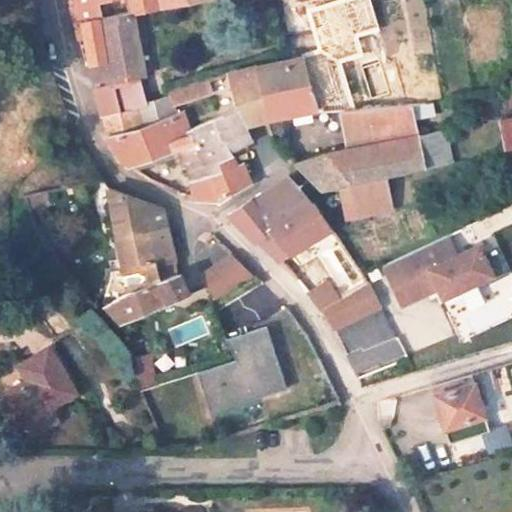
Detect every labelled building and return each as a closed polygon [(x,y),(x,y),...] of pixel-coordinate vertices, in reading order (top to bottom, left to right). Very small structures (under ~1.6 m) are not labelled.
[(107,11),(104,0),(74,0),(76,7),(81,25),(96,87),(99,87),(116,82),(107,38),(144,28),(137,1),(107,11)] [(137,1),(136,0),(104,0),(107,11),(137,1)] [(168,0),(141,0),(137,1),(144,28),(147,27),(173,22),(174,22),(168,0)] [(204,15),(194,0),(168,0),(174,22),(202,15),(204,15)] [(194,0),(204,15),(222,12),(233,10),(226,0),(194,0)] [(347,122),(363,120),(348,72),(369,66),(364,47),(387,40),(375,3),(317,20),(328,60),(310,67),(310,75),(324,122),(347,122)] [(159,89),(144,28),(107,38),(116,82),(99,87),(102,98),(104,105),(159,89)] [(324,122),(310,75),(304,76),(263,83),(277,136),(325,127),(324,122)] [(212,77),(173,86),(177,104),(217,95),(212,77)] [(212,179),(197,144),(249,123),(255,137),(277,136),(263,83),(231,90),(178,112),(180,117),(185,128),(167,139),(117,156),(118,162),(121,169),(141,191),(188,172),(199,200),(219,194),(212,179)] [(185,128),(180,117),(156,124),(147,99),(105,111),(109,125),(117,156),(167,139),(185,128)] [(427,146),(420,113),(363,120),(347,122),(355,160),(427,146)] [(511,117),(501,119),(506,151),(511,149),(511,117)] [(255,137),(249,123),(197,144),(212,179),(246,167),(240,157),(261,151),(255,137)] [(427,146),(435,180),(460,173),(448,142),(427,146)] [(435,180),(427,146),(355,160),(333,165),(299,177),(326,205),(332,207),(348,204),(396,192),(436,183),(435,180)] [(260,179),(252,165),(246,167),(212,179),(219,194),(260,179)] [(251,202),(267,192),(260,179),(219,194),(199,200),(206,216),(211,216),(217,217),(230,217),(251,202)] [(396,192),(348,204),(353,233),(400,226),(396,192)] [(320,222),(300,196),(276,213),(271,217),(286,241),(320,222)] [(169,249),(169,227),(131,212),(117,206),(126,257),(169,249)] [(336,244),(320,222),(286,241),(271,217),(249,232),(268,257),(271,255),(291,277),(336,244)] [(180,283),(169,249),(126,257),(137,312),(159,304),(166,301),(162,289),(180,283)] [(411,323),(438,312),(433,302),(443,297),(448,307),(452,317),(486,302),(503,295),(496,281),(489,264),(467,274),(458,255),(434,266),(393,283),(411,323)] [(231,313),(265,288),(245,269),(216,290),(231,313)] [(503,295),(486,302),(488,307),(509,297),(501,279),(496,281),(503,295)] [(194,311),(186,292),(183,292),(166,301),(159,304),(173,324),(194,311)] [(326,324),(348,312),(337,296),(316,307),(326,324)] [(433,302),(438,312),(448,307),(443,297),(433,302)] [(361,306),(371,329),(386,322),(375,298),(361,306)] [(172,324),(159,304),(137,312),(99,326),(99,328),(116,346),(172,324)] [(348,312),(326,324),(339,343),(371,329),(361,306),(348,312)] [(246,374),(206,387),(219,429),(295,405),(276,343),(236,355),(246,374)] [(511,366),(503,368),(509,392),(511,391),(511,366)] [(88,418),(57,370),(26,389),(36,405),(7,422),(26,455),(88,418)] [(488,418),(480,391),(441,403),(444,414),(449,429),(488,418)] [(496,445),(488,418),(449,429),(452,439),(457,457),(496,445)]
